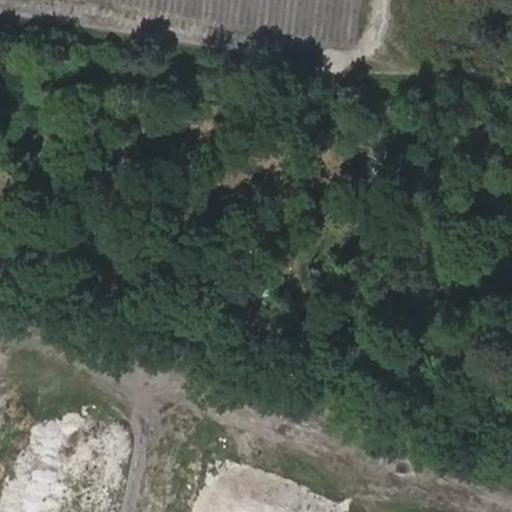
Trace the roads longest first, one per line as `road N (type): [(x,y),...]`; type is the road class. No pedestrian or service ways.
road 1 (track): [(0,318),(511,507)]
road 2 (track): [(511,89),(0,11)]
